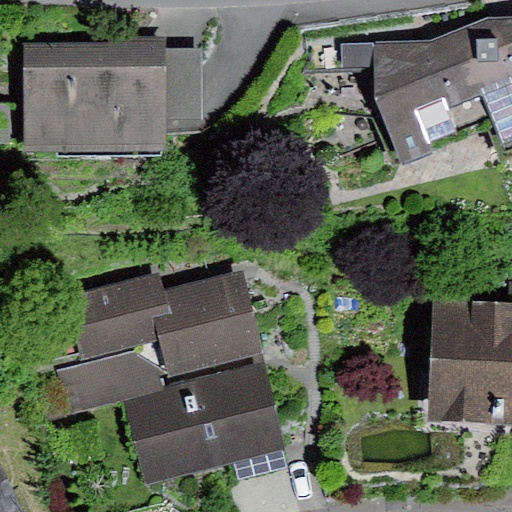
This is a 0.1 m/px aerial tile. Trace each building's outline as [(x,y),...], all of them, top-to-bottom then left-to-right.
[(431,44),(374,45),(375,104),(403,171),(430,159),(427,151),(494,123),(504,149),(511,145),(511,20),(489,21),(431,44)] [(108,47),(25,46),(24,151),(166,153),(167,121),(204,122),(205,51),(166,50),(167,41),(108,40),(108,47)] [(158,276),(67,298),(84,364),(157,346),(167,384),(264,360),(243,274),(162,294),(158,276)] [(470,318),(434,316),(430,424),(511,427),(511,283),(509,283),(508,308),(471,307),(470,318)] [(127,399),(147,481),(282,449),(262,368),(163,392),(158,371),(135,355),(57,374),(67,413),(127,399)]
